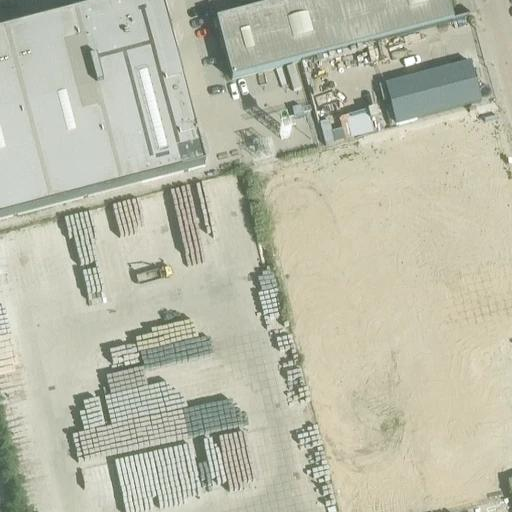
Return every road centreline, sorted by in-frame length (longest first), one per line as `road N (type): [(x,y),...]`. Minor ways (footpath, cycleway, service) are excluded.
road 1 (unknown): [(337,336),(511,297)]
road 2 (unknown): [(334,86),(506,43)]
road 3 (unknown): [(124,511),(295,484)]
